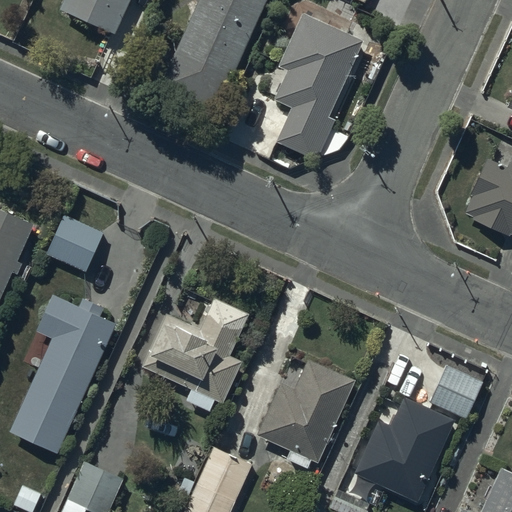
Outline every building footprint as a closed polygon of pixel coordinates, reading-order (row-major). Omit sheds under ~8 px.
[(64,0),(61,8),(118,36),(136,0),(64,0)] [(273,0),(206,0),(166,87),(221,113),(273,0)] [(367,41),(307,14),(281,70),(290,73),(277,102),(296,110),(280,144),(322,163),(340,123),(332,119),(367,41)] [(511,148),(506,161),(485,151),(469,188),(473,190),(464,208),(471,211),(469,214),(509,231),(510,228),(511,229),(511,148)] [(110,207),(72,189),(65,205),(103,223),(110,207)] [(18,254),(35,218),(0,201),(0,294),(14,264),(18,266),(23,256),(18,254)] [(104,227),(64,209),(46,249),(87,267),(104,227)] [(36,325),(52,332),(10,424),(58,446),(116,316),(100,308),(104,301),(83,291),(79,299),(53,288),(36,325)] [(184,313),(164,305),(141,361),(191,382),(185,395),(210,405),(215,394),(223,397),(242,353),(230,348),(248,306),(212,290),(206,304),(191,297),(184,313)] [(294,381),(280,374),(255,428),(289,444),(285,451),(307,461),(311,454),(317,457),(356,373),(308,351),(294,381)] [(445,358),(428,397),(466,413),(483,374),(445,358)] [(453,412),(403,390),(390,417),(379,412),(355,465),(416,493),(453,412)] [(226,511),(251,458),(213,440),(179,511),(226,511)] [(124,472),(85,455),(58,511),(82,511),(87,502),(107,511),(124,472)] [(511,511),(511,466),(500,462),(479,509),(461,501),(455,511),(511,511)]
